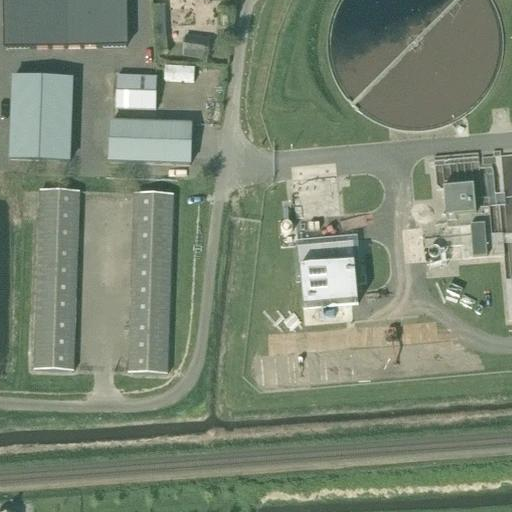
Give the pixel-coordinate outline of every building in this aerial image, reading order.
[(3,0),(4,50),(127,48),(125,0),(3,0)] [(157,54),(167,54),(165,7),(155,7),(157,54)] [(206,61),(209,40),(185,37),(182,58),(206,61)] [(213,60),(225,61),(227,49),(215,47),(213,60)] [(121,76),(120,110),(160,112),(161,78),(121,76)] [(73,82),(12,80),(10,161),(70,163),(73,82)] [(111,124),(110,144),(110,164),(190,167),(192,126),(191,126),(111,124)] [(476,216),(473,187),(443,189),(445,219),(476,216)] [(73,374),(79,194),(41,193),(35,373),(73,374)] [(135,196),(128,376),(167,377),(173,197),(135,196)] [(470,228),(473,260),(486,259),(483,226),(470,228)] [(307,306),(362,304),(359,244),(305,246),(307,306)] [(335,375),(335,363),(296,364),(296,391),(326,391),(325,375),(335,375)] [(286,395),(285,369),(259,370),(260,396),(286,395)]
